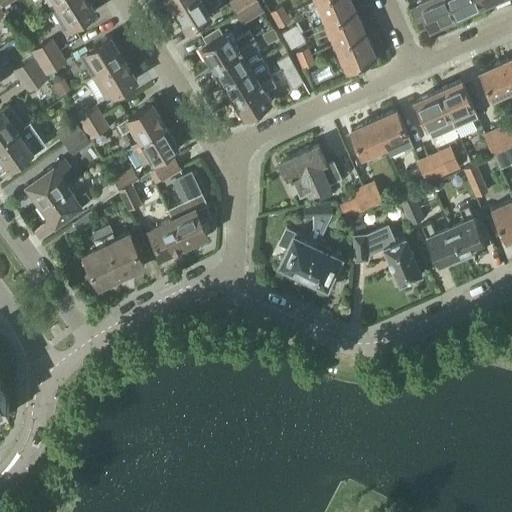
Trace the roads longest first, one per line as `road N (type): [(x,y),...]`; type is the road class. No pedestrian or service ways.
road 1 (residential): [(227,289),(368,349),(511,287)]
road 2 (residential): [(413,64),(218,153)]
road 3 (residential): [(218,153),(126,0)]
road 4 (residential): [(90,342),(180,294),(227,289)]
road 5 (residential): [(90,342),(0,223)]
road 6 (residential): [(227,289),(236,176),(218,153)]
